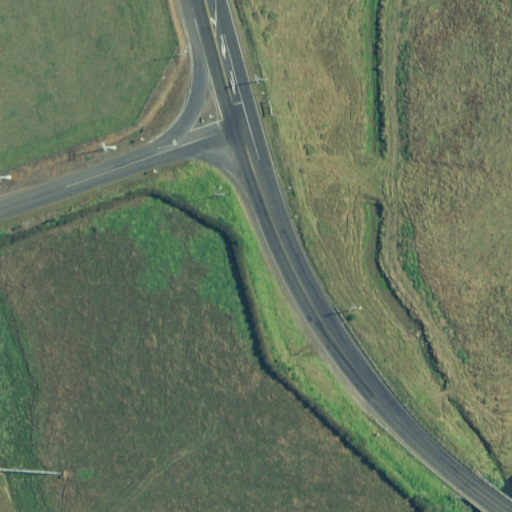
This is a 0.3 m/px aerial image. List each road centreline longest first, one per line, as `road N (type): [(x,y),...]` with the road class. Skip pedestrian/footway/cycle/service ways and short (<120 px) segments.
road 1 (secondary): [(509,511),(432,453),(331,334),(285,251),(240,124)]
road 2 (unclassified): [(240,124),(0,213)]
road 3 (secondary): [(240,124),(207,0)]
